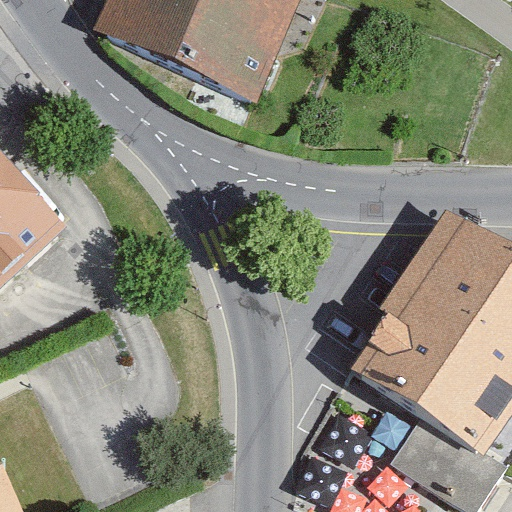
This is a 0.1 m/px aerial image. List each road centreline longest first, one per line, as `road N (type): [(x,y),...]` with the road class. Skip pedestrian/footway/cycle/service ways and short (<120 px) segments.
road 1 (residential): [(195,159),(258,335),(254,511)]
road 2 (residential): [(511,196),(338,191),(195,159)]
road 3 (tertiary): [(195,159),(83,74),(28,0)]
